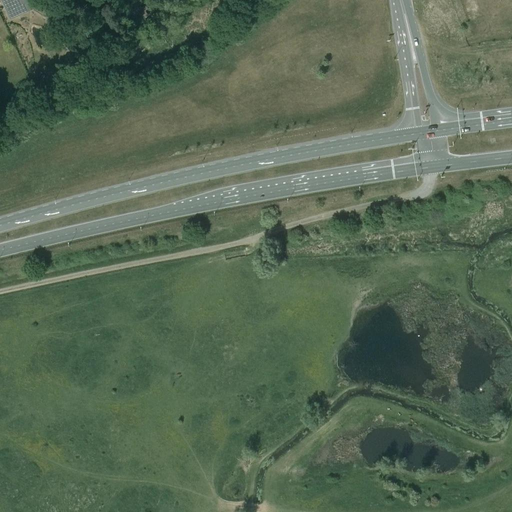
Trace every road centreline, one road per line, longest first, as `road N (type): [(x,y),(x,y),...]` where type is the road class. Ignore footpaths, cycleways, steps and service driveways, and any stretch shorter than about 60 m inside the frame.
road 1 (track): [(433,167),(420,193),(238,244),(0,292)]
road 2 (primary): [(0,253),(210,203),(433,167)]
road 3 (primary): [(415,133),(177,178),(0,225)]
road 4 (tertiary): [(394,0),(415,133)]
road 5 (tertiary): [(437,130),(404,0)]
